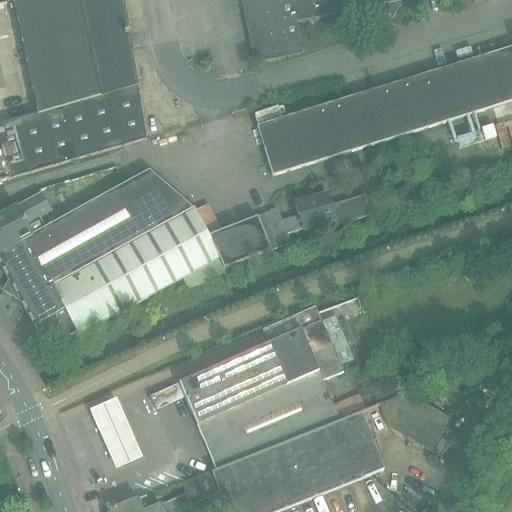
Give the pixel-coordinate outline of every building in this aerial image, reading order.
[(0,125),(0,154),(141,113),(121,0),(0,0),(0,3),(13,1),(38,114),(0,125)] [(240,0),(254,68),(303,58),(297,24),(416,0),(240,0)] [(511,48),(258,127),(274,178),(511,104),(511,48)] [(141,113),(0,154),(0,183),(146,141),(141,113)] [(47,232),(0,254),(0,265),(9,282),(4,291),(20,301),(47,350),(76,334),(77,337),(222,258),(226,269),(293,242),(290,233),(304,228),(305,230),(330,223),(332,229),(373,217),(365,194),(349,200),(344,187),(295,204),(299,214),(284,220),(279,207),(210,232),(195,205),(157,173),(47,232)] [(0,254),(47,232),(40,220),(52,214),(43,197),(0,219),(0,254)] [(216,471),(340,424),(340,422),(333,406),(323,382),(343,374),(323,325),(317,311),(278,327),(284,342),(177,386),(158,394),(160,398),(155,400),(159,408),(184,397),(216,471)] [(389,430),(414,443),(431,453),(450,420),(432,410),(405,395),(380,406),(389,430)] [(230,511),(289,511),(386,475),(374,446),(362,417),(215,473),(230,511)] [(217,496),(208,474),(196,479),(205,501),(217,496)] [(215,511),(222,509),(217,496),(205,501),(188,507),(190,511),(215,511)] [(151,510),(146,497),(107,511),(178,511),(182,511),(177,500),(162,506),(151,510)]
